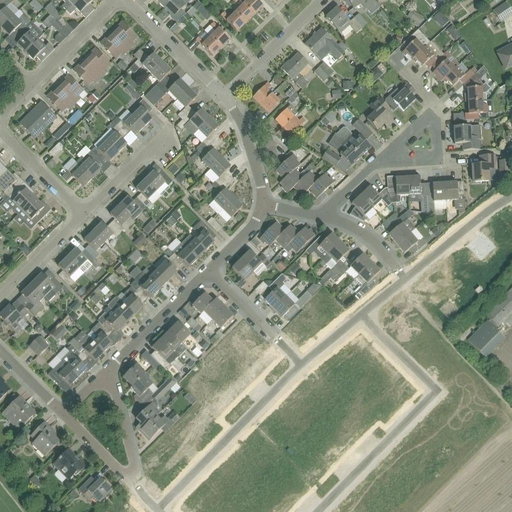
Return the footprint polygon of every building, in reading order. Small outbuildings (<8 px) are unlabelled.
[(14,16),(18,12),(11,4),(13,2),(11,0),(6,0),(0,6),(0,27),(1,29),(14,16)] [(62,7),(67,12),(78,0),(62,0),(66,3),(62,7)] [(93,1),(91,0),(78,0),(67,12),(71,15),(76,9),(86,19),(94,11),(89,5),(93,1)] [(155,0),(164,8),(172,0),(155,0)] [(188,0),(172,0),(164,8),(174,18),(181,11),(190,1),(188,0)] [(239,0),(244,5),(255,16),(263,7),(256,0),(239,0)] [(354,9),(360,4),(365,10),(366,9),(371,15),(380,7),(373,0),(346,0),(347,0),(354,9)] [(212,16),(198,2),(193,7),(207,21),(212,16)] [(500,22),(511,14),(511,10),(506,2),(493,11),(500,22)] [(43,8),(39,4),(34,9),(38,13),(43,8)] [(44,10),(48,14),(54,8),(50,4),(44,10)] [(235,13),(246,24),(255,16),(244,5),(235,13)] [(327,18),(341,34),(349,26),(356,34),(362,28),(361,26),(354,18),(350,22),(337,8),(327,18)] [(237,33),(246,24),(235,13),(230,18),(224,13),(221,16),(227,21),(226,22),(237,33)] [(354,17),(363,28),(367,24),(359,13),(354,17)] [(415,22),(414,25),(419,27),(419,26),(424,18),(415,13),(411,19),(415,22)] [(17,37),(31,23),(24,15),(18,21),(14,16),(1,29),(9,37),(13,33),(17,37)] [(56,21),(65,30),(69,25),(60,17),(56,21)] [(65,30),(56,21),(51,25),(60,34),(65,30)] [(43,36),(43,35),(31,23),(17,37),(21,41),(17,45),(25,53),(38,41),(43,36)] [(112,33),(129,51),(135,46),(132,42),(137,38),(122,23),(112,33)] [(211,38),(222,48),(230,40),(223,33),(220,29),(219,29),(214,23),(211,26),(217,32),(211,38)] [(313,53),(320,60),(326,54),(327,55),(329,53),(337,61),(345,53),(345,52),(348,48),(342,42),(338,46),(322,30),(306,45),(313,53)] [(413,60),(431,44),(418,30),(403,44),(407,48),(402,53),(406,57),(408,55),(413,60)] [(116,59),(120,54),(123,57),(129,51),(112,33),(101,44),(116,59)] [(458,33),(452,37),(456,42),(461,38),(458,33)] [(394,42),(400,44),(403,38),(397,35),(394,42)] [(200,37),(199,37),(196,40),(213,57),(222,48),(211,38),(206,43),(200,37)] [(49,44),(45,48),(38,41),(25,53),(33,61),(36,57),(42,63),(55,50),(49,44)] [(429,69),(432,67),(444,55),(432,42),(431,44),(413,60),(416,63),(418,61),(423,67),(425,65),(429,69)] [(511,44),(497,53),(505,70),(511,66),(511,44)] [(85,60),(102,78),(108,72),(105,70),(110,64),(96,50),(85,60)] [(144,54),(140,50),(134,56),(138,61),(145,54),(144,54)] [(447,52),(444,55),(432,67),(436,71),(433,73),(436,77),(438,75),(443,80),(457,67),(459,65),(455,61),(451,65),(447,60),(451,56),(447,52)] [(134,74),(139,69),(143,66),(151,74),(162,63),(154,54),(149,59),(145,54),(130,69),(134,74)] [(289,76),(292,80),(302,90),(308,84),(298,74),(308,64),(298,54),(290,63),(291,64),(288,66),(287,64),(282,69),(289,76)] [(373,61),(374,64),(370,68),(372,70),(377,65),(379,63),(379,60),(375,59),(373,61)] [(89,86),(93,81),(96,84),(102,78),(85,60),(74,71),(89,86)] [(128,67),(121,61),(117,65),(124,71),(128,67)] [(144,97),(149,102),(171,81),(166,76),(171,72),(162,63),(151,74),(159,82),(144,97)] [(323,63),(319,68),(318,68),(328,78),(333,73),(323,63)] [(483,66),(477,70),(475,66),(471,69),(478,79),(488,72),(483,66)] [(465,76),(457,67),(443,80),(446,84),(448,82),(453,87),(460,81),(464,85),(474,76),(470,71),(465,76)] [(318,68),(315,72),(314,73),(324,83),(328,78),(318,68)] [(58,87),(75,104),(81,99),(78,96),(83,91),(69,76),(58,87)] [(278,76),(273,81),(277,86),(283,81),(278,76)] [(374,82),(369,76),(366,79),(371,85),(374,82)] [(466,103),(468,102),(482,102),(482,101),(482,94),(486,94),(491,90),(486,84),(484,86),(474,76),(464,85),(468,89),(468,94),(465,95),(466,103)] [(134,91),(138,87),(131,80),(127,84),(134,91)] [(168,92),(177,100),(188,89),(180,80),(175,85),(171,81),(149,102),(154,106),(168,92)] [(353,90),(353,82),(343,82),(343,90),(353,90)] [(253,98),(261,106),(272,95),(267,90),(271,86),(268,83),(253,98)] [(411,96),(415,92),(408,84),(400,91),(399,93),(400,94),(393,101),(397,105),(403,112),(415,101),(411,96)] [(62,113),(67,108),(69,111),(75,104),(58,87),(47,98),(62,113)] [(178,116),(182,120),(192,111),(188,106),(197,98),(188,89),(177,100),(185,109),(178,116)] [(295,92),(291,89),(286,94),(290,98),(295,92)] [(333,100),(341,99),(340,90),(332,91),(333,100)] [(96,91),(93,95),(97,99),(101,96),(96,91)] [(134,92),(131,95),(137,100),(140,97),(134,92)] [(296,93),(289,99),(293,102),(299,96),(296,93)] [(88,99),(93,104),(97,100),(92,95),(88,99)] [(272,95),(261,106),(268,114),(283,99),(280,95),(276,99),(272,95)] [(367,120),(370,124),(377,131),(386,122),(390,126),(393,123),(386,115),(391,111),(384,103),(379,98),(370,107),(375,113),(367,120)] [(141,108),(133,116),(144,128),(153,119),(148,114),(153,110),(143,100),(138,105),(141,108)] [(479,114),(493,114),(492,101),(482,101),(482,102),(468,102),(469,114),(465,115),(465,121),(475,121),(479,120),(479,114)] [(42,103),(31,114),(46,129),(56,118),(42,103)] [(298,114),(293,109),(290,106),(275,121),(283,128),(294,117),(298,114)] [(190,122),(199,130),(210,119),(201,110),(197,115),(192,111),(182,120),(177,126),(181,131),(190,122)] [(111,112),(107,116),(113,122),(117,118),(111,112)] [(35,139),(46,129),(31,114),(20,124),(35,139)] [(93,118),(89,114),(85,119),(89,122),(93,118)] [(133,116),(129,120),(123,114),(119,119),(117,118),(113,122),(127,136),(131,132),(135,136),(144,128),(133,116)] [(57,133),(67,123),(61,116),(51,126),(57,133)] [(73,126),(77,121),(73,117),(68,121),(73,126)] [(299,122),(294,117),(283,128),(291,136),(306,122),(302,118),(299,122)] [(210,119),(199,130),(207,139),(196,150),(198,151),(200,153),(217,137),(213,133),(219,128),(210,119)] [(373,135),(358,120),(353,126),(367,141),(373,135)] [(115,134),(107,142),(118,154),(127,145),(122,140),(127,136),(113,122),(109,126),(112,130),(112,131),(115,134)] [(67,124),(62,129),(66,133),(71,127),(67,124)] [(479,150),(479,141),(481,141),(480,126),(469,127),(464,127),(454,128),(455,145),(463,144),(463,151),(479,150)] [(335,134),(335,135),(344,141),(361,158),(371,148),(360,137),(355,141),(351,136),(352,135),(346,128),(343,128),(337,135),(335,134)] [(344,141),(335,135),(328,145),(337,151),(342,147),(345,151),(340,155),(351,167),(361,158),(344,141)] [(222,142),(217,137),(200,153),(201,154),(205,158),(202,162),(211,170),(222,159),(213,150),(222,142)] [(95,147),(91,152),(101,162),(105,158),(110,162),(118,154),(107,142),(99,151),(95,147)] [(49,153),(53,157),(54,158),(64,149),(59,144),(49,153)] [(198,151),(191,158),(194,161),(201,154),(200,153),(198,151)] [(341,160),(332,154),(327,151),(322,158),(336,167),(341,160)] [(82,157),(76,163),(92,179),(101,171),(96,166),(101,162),(91,152),(84,159),(82,157)] [(285,179),(280,184),(300,166),(296,161),(298,160),(293,155),(276,171),(281,178),(283,177),(285,179)] [(495,156),(480,157),(481,166),(472,166),(473,183),(489,182),(488,170),(495,170),(495,156)] [(216,191),(230,177),(225,173),(231,168),(222,159),(211,170),(219,179),(212,185),(217,190),(216,191)] [(509,171),(508,161),(500,162),(501,172),(509,171)] [(92,179),(76,163),(68,172),(84,188),(92,179)] [(176,166),(170,172),(173,175),(179,170),(176,166)] [(300,166),(280,184),(282,187),(281,188),(287,194),(294,188),(310,173),(307,170),(300,176),(295,170),(300,166)] [(8,172),(0,179),(0,189),(9,198),(24,183),(15,174),(12,176),(8,172)] [(72,177),(67,172),(62,178),(67,182),(72,177)] [(154,172),(145,181),(157,192),(165,184),(168,187),(173,182),(163,172),(159,176),(154,172)] [(310,189),(318,182),(315,178),(310,173),(294,188),(299,194),(301,193),(303,196),(310,189)] [(318,182),(310,189),(312,192),(311,193),(317,199),(335,183),(330,178),(329,179),(325,175),(322,178),(318,182)] [(418,201),(421,201),(422,213),(428,214),(428,209),(427,196),(427,192),(421,192),(420,187),(420,177),(412,178),(412,176),(407,177),(409,196),(417,196),(417,199),(418,201)] [(214,201),(223,210),(234,199),(225,190),(234,182),(230,177),(216,191),(213,194),(217,198),(214,201)] [(401,202),(400,196),(409,196),(407,177),(403,177),(403,178),(395,179),(396,188),(386,189),(392,204),(399,203),(401,202)] [(148,201),(157,192),(145,181),(137,189),(141,194),(137,198),(146,208),(147,208),(151,204),(148,201)] [(433,185),(433,196),(427,196),(428,209),(428,214),(435,215),(434,202),(445,201),(446,201),(444,182),(440,183),(440,184),(433,185)] [(465,212),(465,204),(464,194),(458,195),(457,183),(450,184),(449,182),(444,182),(446,201),(454,201),(454,211),(458,211),(458,217),(465,212)] [(24,183),(9,198),(15,205),(11,209),(18,216),(23,212),(35,199),(31,195),(33,192),(24,183)] [(363,191),(360,195),(373,209),(382,201),(385,205),(388,208),(392,204),(386,189),(385,189),(378,196),(370,187),(365,192),(363,191)] [(371,210),(373,209),(360,195),(356,198),(358,199),(352,204),(356,208),(353,210),(351,215),(350,215),(350,216),(364,223),(364,222),(366,219),(366,218),(365,217),(365,216),(371,210)] [(133,221),(141,213),(146,208),(137,198),(133,202),(128,198),(119,206),(130,218),(133,221)] [(35,199),(23,212),(36,225),(52,210),(42,201),(39,203),(35,199)] [(243,207),(234,199),(223,210),(231,219),(243,207)] [(115,220),(111,224),(121,234),(125,230),(122,227),(130,218),(119,206),(111,215),(115,220)] [(177,222),(182,217),(176,211),(171,216),(177,222)] [(410,234),(415,229),(408,220),(412,216),(408,211),(398,219),(394,223),(398,228),(389,235),(393,241),(392,242),(395,246),(410,234)] [(386,230),(394,223),(398,219),(394,214),(382,225),(386,230)] [(177,223),(172,217),(167,222),(172,228),(177,223)] [(212,218),(207,223),(217,233),(222,228),(212,218)] [(200,236),(194,241),(205,252),(215,243),(213,241),(217,237),(201,221),(193,229),(200,236)] [(275,242),(284,232),(281,230),(283,229),(276,223),(259,240),(265,245),(265,244),(269,247),(272,244),(275,242)] [(116,239),(121,234),(111,224),(107,228),(102,224),(93,232),(105,244),(112,236),(116,239)] [(290,244),(300,234),(299,234),(294,228),(293,229),(290,226),(284,232),(275,242),(283,250),(290,244)] [(431,232),(436,238),(441,234),(436,228),(431,232)] [(299,234),(300,234),(290,244),(294,247),(292,249),(297,253),(307,243),(314,236),(308,230),(307,231),(305,229),(304,229),(299,234)] [(105,244),(93,232),(85,241),(89,246),(85,250),(95,260),(99,256),(96,253),(105,244)] [(414,255),(422,248),(427,244),(423,239),(420,241),(419,240),(417,242),(410,234),(395,246),(398,250),(400,248),(404,254),(410,250),(414,255)] [(337,240),(332,235),(326,241),(325,242),(319,248),(323,252),(319,257),(323,261),(342,242),(338,239),(337,240)] [(251,242),(256,247),(260,244),(255,239),(251,242)] [(142,244),(138,240),(133,244),(138,249),(142,244)] [(205,252),(194,241),(186,249),(185,249),(197,261),(205,252)] [(342,259),(344,257),(349,252),(346,249),(344,247),(345,245),(342,243),(342,242),(323,261),(326,265),(331,260),(336,265),(342,259)] [(20,248),(21,250),(27,256),(32,252),(24,244),(20,248)] [(186,249),(182,244),(173,253),(174,255),(169,259),(179,268),(183,263),(188,269),(197,261),(185,249),(186,249)] [(305,252),(310,257),(317,249),(312,245),(305,252)] [(100,265),(95,260),(85,250),(81,254),(76,249),(67,258),(78,270),(79,269),(84,274),(92,265),(96,269),(100,265)] [(137,250),(133,254),(138,260),(142,256),(137,250)] [(254,273),(262,265),(267,270),(272,265),(263,255),(258,260),(250,251),(245,257),(243,256),(240,259),(254,273)] [(356,262),(350,268),(350,269),(358,276),(358,277),(371,264),(372,262),(369,259),(368,260),(363,255),(356,262)] [(70,279),(78,270),(67,258),(59,267),(63,272),(59,276),(69,286),(73,282),(70,279)] [(169,259),(156,272),(168,283),(177,273),(175,271),(179,268),(169,259)] [(252,274),(254,273),(240,259),(237,262),(238,263),(232,269),(245,281),(252,274)] [(283,272),(288,266),(282,261),(282,262),(277,266),(283,272)] [(354,280),(353,281),(354,282),(360,288),(361,287),(365,283),(367,285),(373,279),(374,278),(380,272),(375,267),(376,266),(375,265),(372,262),(371,264),(358,277),(358,276),(354,280)] [(344,265),(338,271),(333,277),(335,279),(337,281),(346,272),(349,270),(344,265)] [(300,273),(294,267),(290,271),(296,277),(300,273)] [(321,280),(322,281),(325,284),(331,279),(332,277),(333,277),(338,271),(334,267),(331,270),(321,280)] [(142,273),(143,274),(149,280),(159,291),(168,283),(156,272),(153,275),(146,269),(142,273)] [(151,299),(159,291),(149,280),(143,274),(130,286),(132,287),(131,288),(145,302),(149,297),(151,299)] [(31,285),(49,302),(54,297),(63,288),(54,279),(50,283),(42,275),(31,285)] [(237,284),(241,288),(246,284),(242,280),(237,284)] [(278,280),(269,288),(260,296),(265,301),(270,307),(282,294),(277,289),(282,284),(278,280)] [(255,291),(260,296),(269,288),(263,282),(255,291)] [(101,292),(106,287),(103,284),(95,292),(100,298),(104,294),(101,292)] [(35,317),(36,316),(43,308),(39,304),(44,298),(49,302),(31,285),(22,295),(30,303),(26,308),(35,317)] [(358,294),(362,298),(371,290),(367,285),(358,294)] [(83,288),(77,293),(82,297),(87,292),(83,288)] [(116,297),(116,298),(134,316),(143,307),(141,305),(145,302),(131,288),(123,295),(128,300),(123,304),(116,297)] [(511,288),(485,315),(497,328),(503,322),(511,313),(511,288)] [(295,304),(300,309),(312,297),(306,292),(295,304)] [(192,306),(199,313),(201,315),(204,313),(203,313),(216,300),(214,301),(211,298),(210,299),(205,294),(196,303),(193,306),(192,306)] [(282,294),(270,307),(269,307),(275,314),(277,313),(282,318),(294,306),(282,294)] [(101,300),(96,295),(91,300),(97,305),(101,300)] [(108,307),(115,314),(125,325),(134,316),(116,298),(108,306),(108,307)] [(203,313),(204,313),(212,321),(226,307),(223,304),(221,305),(216,300),(203,313)] [(23,321),(22,320),(28,313),(23,308),(17,314),(10,307),(0,316),(0,317),(16,334),(21,329),(18,326),(23,321)] [(102,327),(111,336),(115,331),(117,333),(125,325),(115,314),(108,307),(104,312),(105,313),(97,322),(99,323),(98,324),(102,327)] [(226,307),(212,321),(221,330),(233,317),(228,312),(229,310),(226,307)] [(183,318),(188,313),(183,309),(178,314),(183,318)] [(74,313),(70,317),(74,322),(79,318),(74,313)] [(192,318),(187,323),(188,323),(191,326),(195,322),(195,321),(192,318)] [(487,321),(468,341),(486,359),(505,339),(487,321)] [(168,330),(183,344),(191,336),(185,330),(178,323),(173,328),(172,327),(168,330)] [(97,338),(92,343),(103,354),(113,344),(107,339),(111,336),(102,327),(98,324),(91,331),(97,338)] [(61,326),(57,331),(62,337),(67,332),(61,326)] [(161,340),(174,353),(179,358),(187,349),(183,344),(168,330),(165,334),(166,335),(161,340)] [(58,341),(62,337),(57,331),(52,336),(58,341)] [(34,352),(44,342),(39,337),(29,347),(34,352)] [(71,346),(85,361),(90,356),(95,362),(103,354),(92,343),(87,337),(80,345),(74,339),(69,344),(71,346)] [(170,365),(166,361),(174,353),(161,340),(156,345),(155,344),(151,347),(155,352),(151,356),(160,365),(165,370),(170,365)] [(204,341),(199,346),(204,350),(209,346),(204,341)] [(39,357),(49,347),(44,342),(34,352),(39,357)] [(85,361),(71,346),(67,350),(70,353),(62,361),(62,362),(68,367),(79,378),(85,372),(87,370),(82,364),(85,361)] [(355,368),(368,354),(361,347),(347,361),(355,368)] [(155,370),(160,365),(151,356),(146,351),(141,356),(155,370)] [(355,368),(362,375),(376,362),(368,354),(355,368)] [(79,378),(68,367),(62,362),(53,370),(70,387),(79,378)] [(383,369),(376,362),(362,375),(369,382),(383,369)] [(123,378),(132,387),(144,376),(146,374),(137,365),(123,378)] [(390,376),(383,369),(369,382),(377,390),(390,376)] [(308,381),(322,395),(332,385),(318,371),(308,381)] [(151,397),(153,395),(149,390),(153,385),(144,376),(132,387),(130,389),(139,398),(137,400),(142,405),(151,397)] [(384,397),(397,383),(390,376),(377,390),(384,397)] [(0,400),(10,390),(0,381),(1,379),(0,377),(0,400)] [(171,377),(153,395),(151,397),(157,403),(168,392),(167,390),(176,381),(171,377)] [(322,395),(308,381),(299,391),(313,404),(322,395)] [(405,391),(397,383),(384,397),(392,404),(405,391)] [(299,391),(290,400),(304,413),(313,404),(299,391)] [(20,398),(12,405),(3,414),(19,431),(35,415),(26,406),(27,405),(20,398)] [(294,423),(304,413),(290,400),(280,410),(294,423)] [(457,413),(446,403),(436,412),(451,427),(461,418),(465,422),(470,417),(461,409),(457,413)] [(157,417),(162,411),(159,408),(157,407),(153,404),(144,413),(137,420),(141,424),(137,428),(141,433),(157,417)] [(348,419),(361,433),(371,423),(357,410),(348,419)] [(167,419),(174,425),(180,419),(174,413),(167,419)] [(190,435),(202,446),(210,438),(204,433),(210,428),(198,416),(185,430),(190,435)] [(157,417),(141,433),(149,441),(156,434),(169,422),(165,418),(160,422),(156,418),(157,417)] [(348,419),(339,429),(352,442),(361,433),(348,419)] [(45,423),(31,437),(36,441),(33,445),(45,457),(60,442),(54,436),(56,434),(45,423)] [(343,452),(352,442),(339,429),(329,438),(343,452)] [(190,435),(185,430),(171,443),(183,455),(189,449),(194,454),(202,446),(190,435)] [(250,441),(264,454),(273,444),(259,431),(250,441)] [(320,448),(334,461),(343,452),(329,438),(320,448)] [(241,450),(254,463),(264,454),(250,441),(241,450)] [(394,469),(411,485),(416,479),(411,474),(422,463),(404,446),(393,458),(399,464),(394,469)] [(324,471),(334,461),(320,448),(310,457),(324,471)] [(69,450),(62,457),(53,466),(60,473),(62,471),(70,479),(77,472),(79,474),(87,466),(81,459),(79,460),(69,450)] [(245,473),(254,463),(241,450),(231,459),(245,473)] [(12,458),(12,457),(12,454),(9,451),(6,454),(4,456),(9,461),(12,458)] [(152,474),(164,485),(172,477),(167,471),(172,466),(161,454),(147,468),(152,474)] [(245,473),(231,459),(222,469),(235,483),(245,473)] [(289,479),(303,493),(312,483),(299,469),(289,479)] [(31,487),(38,479),(35,476),(27,484),(31,487)] [(100,503),(105,498),(112,491),(101,479),(97,483),(92,478),(79,491),(89,501),(94,497),(100,503)] [(289,479),(280,489),(293,502),(303,493),(289,479)] [(354,496),(369,511),(378,502),(380,505),(384,501),(376,492),(372,496),(363,487),(354,496)] [(280,489),(271,498),(284,511),(293,502),(280,489)] [(74,491),(69,495),(74,499),(78,495),(74,491)] [(211,499),(204,492),(186,510),(188,511),(217,511),(225,504),(216,495),(211,499)] [(367,511),(369,511),(354,496),(345,505),(352,511),(367,511)] [(265,511),(283,511),(284,511),(271,498),(261,508),(265,511)]
